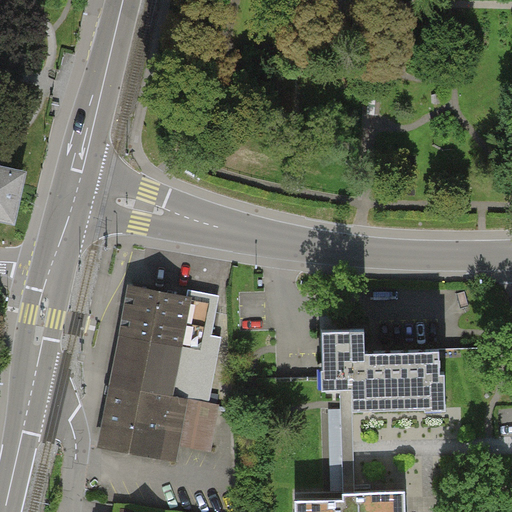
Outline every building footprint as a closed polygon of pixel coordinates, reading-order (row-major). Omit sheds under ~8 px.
[(0,217),(14,221),(24,173),(0,168),(0,217)] [(219,303),(134,287),(128,315),(120,362),(110,415),(104,448),(130,453),(179,462),(182,445),(211,450),(220,405),(206,402),(217,339),(212,338),(219,303)] [(400,301),(430,299),(429,288),(400,290),(400,301)] [(366,328),(323,329),(325,388),(341,387),(347,387),(352,387),(353,408),(446,405),(445,355),(367,358),(366,328)] [(347,387),(341,387),(341,405),(341,409),(329,410),(332,488),(350,488),(355,488),(354,450),(353,408),(352,387),(347,387)] [(332,488),(294,490),(294,511),(404,511),(404,486),(355,488),(350,488),(332,488)]
